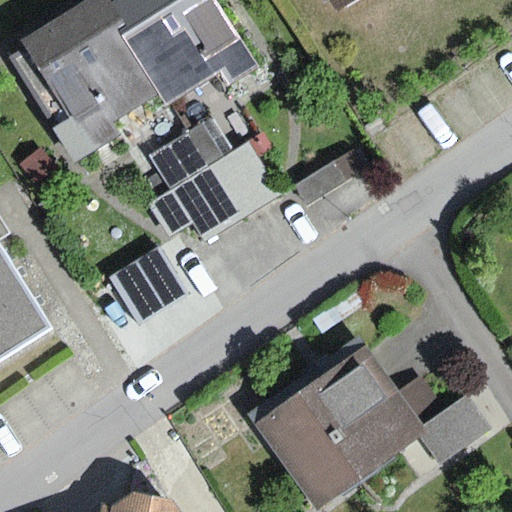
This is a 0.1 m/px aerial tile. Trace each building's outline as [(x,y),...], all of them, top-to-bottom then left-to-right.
[(31,48),(11,60),(75,167),(125,137),(118,126),(166,97),(109,3),(107,0),(94,0),(26,41),(31,48)] [(217,0),(114,0),(109,3),(166,97),(171,105),(223,74),(231,87),(260,70),(217,0)] [(328,0),(337,14),(360,0),(328,0)] [(209,167),(234,151),(213,118),(150,158),(172,192),(209,167)] [(234,151),(209,167),(243,219),(282,194),(248,141),(234,151)] [(40,150),(20,166),(35,184),(54,168),(40,150)] [(354,152),(298,190),(310,207),(365,169),(354,152)] [(243,219),(209,167),(172,192),(150,206),(170,237),(192,223),(206,243),(243,219)] [(0,362),(52,330),(0,246),(0,362)] [(369,347),(258,427),(319,511),(322,511),(420,441),(432,433),(369,347)] [(471,405),(432,433),(420,441),(441,471),(492,434),(471,405)] [(155,511),(158,499),(136,495),(103,510),(102,511),(155,511)] [(180,511),(174,502),(158,499),(155,511),(180,511)]
